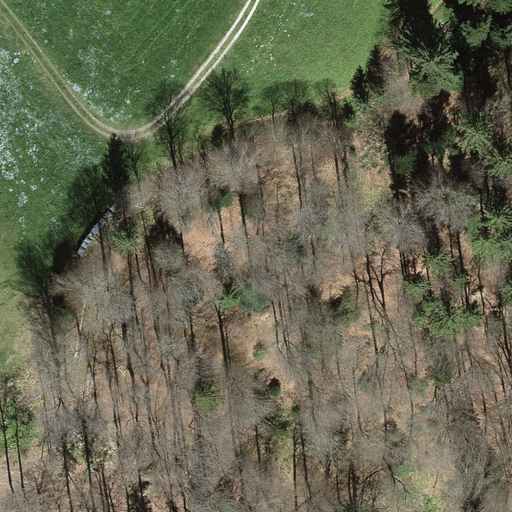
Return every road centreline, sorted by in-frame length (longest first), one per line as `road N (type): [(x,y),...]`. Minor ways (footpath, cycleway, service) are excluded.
road 1 (track): [(445,0),(375,93),(250,134),(177,146),(122,142)]
road 2 (track): [(251,0),(153,128),(122,142),(93,127),(0,14)]
